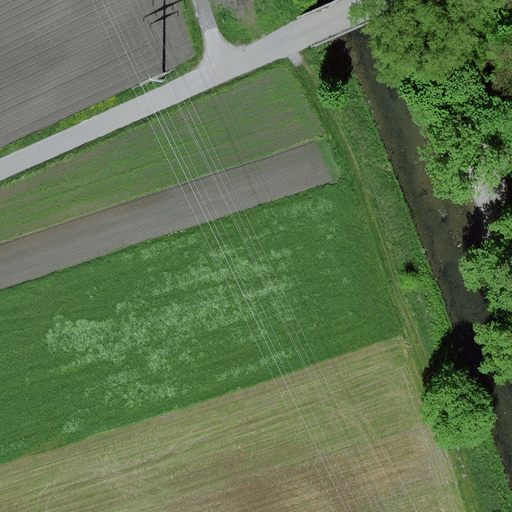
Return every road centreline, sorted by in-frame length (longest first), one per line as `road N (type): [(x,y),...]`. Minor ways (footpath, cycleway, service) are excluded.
road 1 (track): [(290,40),(353,169),(473,511)]
road 2 (track): [(224,71),(0,174)]
